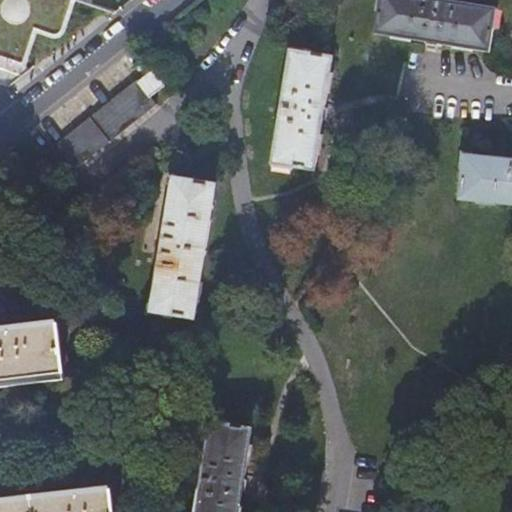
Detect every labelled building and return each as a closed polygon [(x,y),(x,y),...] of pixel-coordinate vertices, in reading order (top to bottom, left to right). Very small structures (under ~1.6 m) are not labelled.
[(0,0),(0,60),(23,68),(35,33),(54,39),(56,40),(59,40),(61,38),(62,36),(74,2),(70,0),(0,0)] [(435,0),(367,0),(361,30),(487,55),(496,12),(435,0)] [(275,52),(266,165),(309,168),(318,55),(275,52)] [(0,191),(0,195),(18,217),(156,104),(151,97),(165,86),(152,71),(138,83),(136,79),(0,191)] [(511,163),(453,159),(450,202),(511,207),(511,163)] [(187,221),(178,356),(221,359),(231,225),(187,221)] [(59,320),(0,326),(0,383),(65,376),(59,320)] [(207,425),(196,511),(239,511),(250,430),(207,425)] [(117,511),(114,483),(0,495),(0,511),(117,511)]
